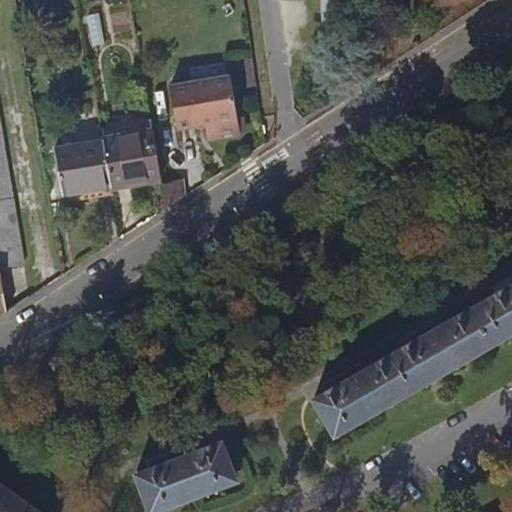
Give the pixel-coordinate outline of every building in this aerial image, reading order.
[(241,135),(233,77),(176,85),(181,126),(208,122),(211,139),(241,135)] [(0,269),(24,265),(0,128),(0,269)] [(163,181),(155,134),(105,143),(113,189),(163,181)] [(105,143),(104,140),(55,148),(65,205),(114,196),(113,189),(105,143)] [(186,197),(183,180),(164,183),(168,209),(186,197)] [(336,436),(511,334),(511,286),(315,400),(336,436)] [(78,359),(69,345),(46,359),(55,373),(78,359)] [(156,511),(237,481),(223,443),(137,476),(150,511),(156,511)] [(38,511),(0,484),(0,511),(38,511)]
